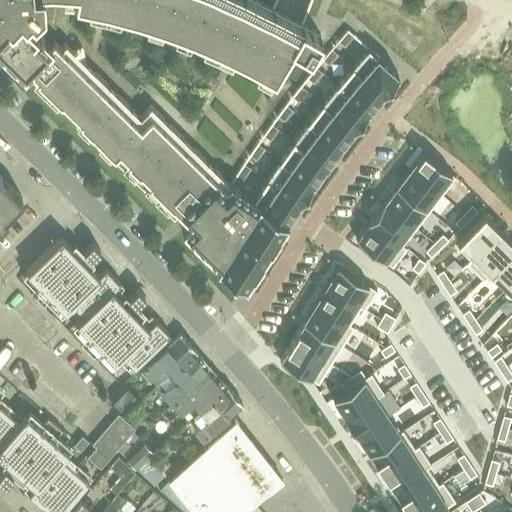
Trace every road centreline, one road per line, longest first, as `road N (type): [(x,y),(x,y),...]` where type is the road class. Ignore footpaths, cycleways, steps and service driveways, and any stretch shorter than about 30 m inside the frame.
road 1 (unclassified): [(229,355),(0,119)]
road 2 (residential): [(314,223),(493,2)]
road 3 (residential): [(496,430),(407,298),(314,223)]
road 4 (unclassified): [(355,511),(296,428),(229,355)]
road 5 (residential): [(229,355),(314,223)]
